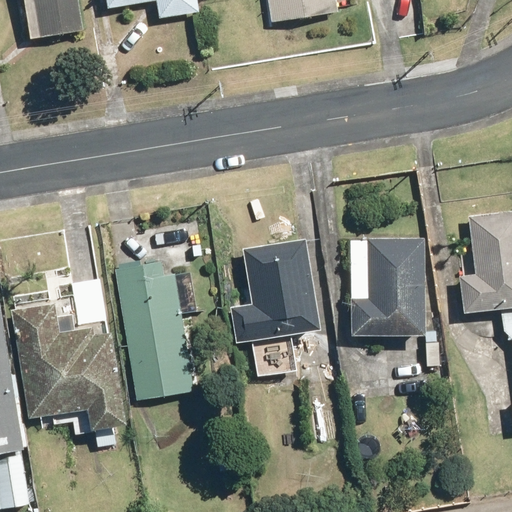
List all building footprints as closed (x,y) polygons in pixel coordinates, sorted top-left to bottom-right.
[(80,32),(73,0),(31,0),(39,39),(80,32)] [(103,0),(106,11),(155,3),(158,20),(196,13),(193,0),(103,0)] [(338,17),(335,0),(262,0),(267,28),(338,17)] [(511,211),(465,217),(472,277),(455,279),(460,316),(511,309),(511,211)] [(300,238),(239,248),(249,306),(227,310),(233,344),(315,331),(311,309),(300,238)] [(418,239),(347,240),(348,337),(419,337),(418,239)] [(172,262),(112,271),(133,402),(192,393),(172,262)] [(87,330),(59,334),(55,304),(6,312),(23,421),(62,415),(84,411),(88,431),(121,426),(107,336),(89,339),(87,330)] [(0,457),(18,455),(10,400),(1,338),(0,333),(0,457)]
